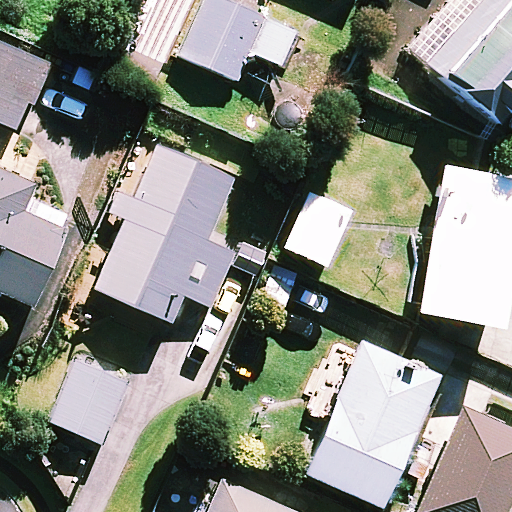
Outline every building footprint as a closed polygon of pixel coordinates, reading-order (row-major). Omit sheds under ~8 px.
[(149,81),(183,0),(141,0),(113,66),(149,81)] [(286,34),(213,0),(200,0),(174,56),(231,83),(244,54),(271,66),(286,34)] [(511,0),(470,0),(416,62),(486,125),(511,95),(511,0)] [(44,65),(0,44),(0,126),(14,133),(44,65)] [(79,55),(59,87),(84,102),(104,71),(79,55)] [(227,181),(153,147),(129,199),(116,193),(107,215),(120,221),(88,290),(163,324),(176,295),(204,309),(228,255),(199,242),(227,181)] [(511,216),(511,182),(438,167),(408,312),(488,329),(511,216)] [(28,181),(0,169),(0,297),(22,308),(58,227),(16,208),(28,181)] [(343,213),(303,195),(278,249),(318,267),(343,213)] [(301,276),(272,265),(256,305),(286,316),(301,276)] [(276,327),(251,316),(227,367),(252,378),(276,327)] [(429,380),(355,345),(295,473),(368,508),(429,380)] [(126,384),(74,360),(45,422),(97,446),(126,384)] [(495,511),(511,478),(511,433),(459,408),(409,511),(495,511)] [(283,511),(214,480),(199,511),(283,511)] [(21,511),(0,489),(0,511),(21,511)]
